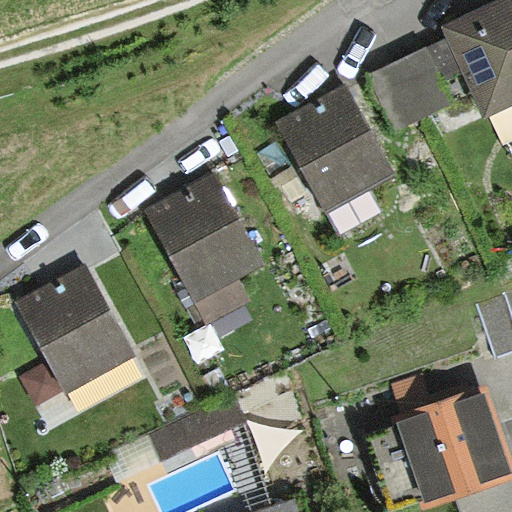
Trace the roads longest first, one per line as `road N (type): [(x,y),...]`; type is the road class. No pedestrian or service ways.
road 1 (residential): [(366,0),(270,60),(0,261)]
road 2 (track): [(132,0),(0,45)]
